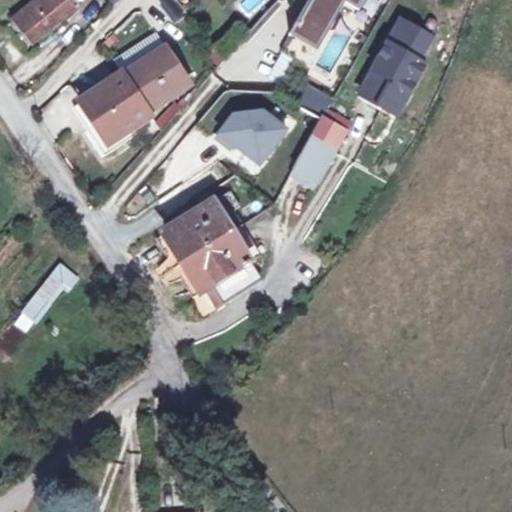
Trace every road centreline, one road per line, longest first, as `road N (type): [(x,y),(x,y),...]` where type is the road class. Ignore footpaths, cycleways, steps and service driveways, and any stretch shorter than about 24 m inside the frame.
road 1 (residential): [(0,95),(122,277),(163,354)]
road 2 (residential): [(0,511),(54,469),(163,354)]
road 3 (residential): [(163,354),(276,511)]
